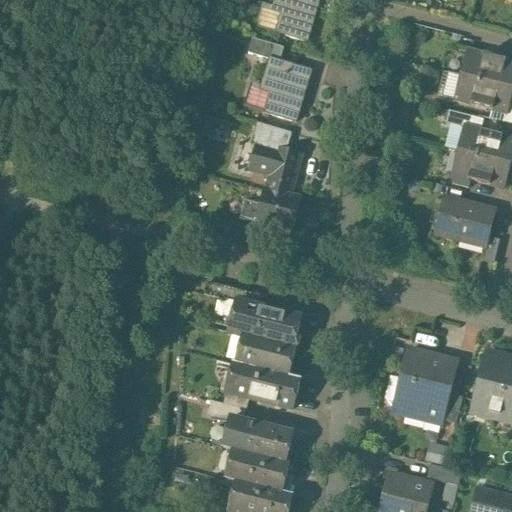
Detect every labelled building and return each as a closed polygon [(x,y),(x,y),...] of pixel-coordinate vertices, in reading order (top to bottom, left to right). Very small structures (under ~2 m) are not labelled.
[(275,0),(275,1),(285,4),(277,32),(308,41),(319,0),(275,0)] [(284,48),(253,39),(249,53),(270,59),(280,62),(284,48)] [(511,87),(511,63),(468,52),(461,76),(511,89),(511,87)] [(280,62),(270,59),(264,81),(273,83),(265,112),(295,121),(310,71),(280,62)] [(511,89),(461,76),(455,100),(505,113),(511,89)] [(483,120),(448,111),(445,124),(464,129),(464,127),(480,131),(483,120)] [(291,134),(256,124),(251,145),(256,146),(250,171),(270,176),(266,192),(289,198),(300,156),(286,152),(291,134)] [(511,139),(480,131),(464,127),(464,129),(458,152),(509,165),(511,151),(511,139)] [(509,165),(458,152),(452,177),(503,189),(509,165)] [(266,192),(265,192),(261,206),(244,201),(239,219),(256,223),(256,224),(291,232),(299,200),(289,198),(266,192)] [(494,211),(444,199),(435,235),(484,247),(485,247),(487,238),(494,211)] [(487,238),(485,247),(484,247),(481,262),(493,265),(499,241),(487,238)] [(259,296),(206,283),(203,296),(235,304),(235,303),(256,308),(259,296)] [(256,308),(235,303),(235,304),(228,332),(241,336),(296,349),(299,336),(295,335),(300,319),(256,308)] [(296,349),(241,336),(233,364),(295,380),(298,370),(287,367),(288,363),(292,364),(296,349)] [(456,363),(407,351),(400,380),(411,382),(404,410),(402,418),(440,427),(442,421),(448,395),(456,363)] [(511,361),(488,355),(476,403),(499,409),(497,416),(511,420),(511,361)] [(295,380),(233,364),(225,393),(249,399),(291,410),(299,381),(295,380)] [(400,380),(392,378),(386,401),(391,407),(404,410),(411,382),(400,380)] [(249,399),(225,393),(222,405),(245,410),(246,411),(249,399)] [(462,398),(448,395),(442,421),(456,424),(462,398)] [(222,405),(210,402),(207,414),(229,420),(230,419),(242,422),(245,410),(222,405)] [(132,404),(127,423),(137,425),(141,406),(132,404)] [(158,427),(158,409),(143,409),(143,427),(158,427)] [(242,422),(230,419),(229,420),(222,448),(232,451),(284,464),(291,435),(242,422)] [(284,464),(232,451),(224,480),(235,483),(236,482),(288,495),(291,484),(282,482),(283,475),(285,476),(288,465),(284,464)] [(461,473),(430,465),(426,479),(457,487),(461,473)] [(424,511),(431,486),(389,475),(380,511),(381,511),(424,511)] [(288,495),(236,482),(235,483),(228,511),(230,511),(287,511),(291,496),(288,495)] [(511,511),(511,499),(476,490),(470,511),(511,511)]
